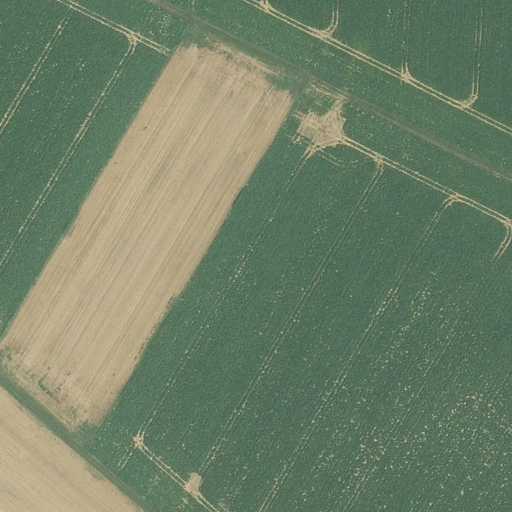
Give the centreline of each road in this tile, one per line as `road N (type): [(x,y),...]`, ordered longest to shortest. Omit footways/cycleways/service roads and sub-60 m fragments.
road 1 (track): [(511,176),(157,0)]
road 2 (track): [(154,511),(0,377)]
